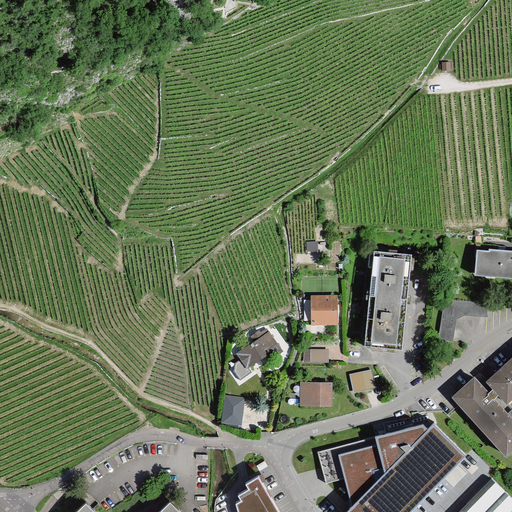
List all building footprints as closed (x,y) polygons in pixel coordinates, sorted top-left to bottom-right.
[(235,7),(235,0),(229,0),(228,1),(225,5),(223,7),(226,12),(235,7)] [(317,242),(307,243),(308,251),(317,250),(317,242)] [(511,250),(489,249),(489,251),(477,250),(475,273),(511,275),(511,250)] [(369,295),(407,299),(412,255),(374,251),(369,295)] [(407,299),(369,295),(364,346),(402,350),(407,299)] [(335,298),(313,298),(313,323),(316,323),(319,325),(326,325),(328,322),(336,322),(335,298)] [(444,299),(438,340),(453,342),(456,319),(464,315),(487,317),(488,302),(444,299)] [(237,354),(247,368),(265,355),(268,360),(282,351),(266,329),(260,333),(263,337),(237,354)] [(311,362),(325,362),(325,350),(311,350),(311,362)] [(511,359),(487,381),(507,403),(511,397),(511,359)] [(371,372),(355,375),(356,383),(363,382),(364,388),(374,386),(371,372)] [(474,378),(453,397),(480,426),(501,407),(474,378)] [(330,405),(330,383),(302,383),(302,405),(330,405)] [(223,421),(240,424),(243,399),(226,397),(223,421)] [(506,455),(511,449),(511,419),(501,407),(480,426),(506,455)] [(423,423),(318,452),(326,483),(345,478),(352,506),(345,511),(409,511),(465,455),(433,423),(428,428),(423,423)] [(238,511),(279,511),(258,475),(245,483),(248,488),(238,494),(241,499),(236,502),(238,511)] [(511,511),(511,498),(492,478),(458,511),(511,511)] [(92,511),(86,506),(80,511),(180,511),(172,503),(163,511),(92,511)]
